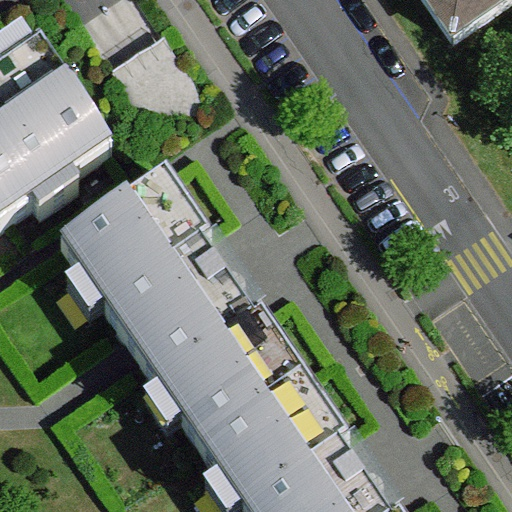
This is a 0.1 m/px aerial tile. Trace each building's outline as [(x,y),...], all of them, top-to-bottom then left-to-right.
[(511,0),(424,0),(456,45),(511,6),(511,0)] [(166,43),(141,59),(114,79),(129,101),(131,118),(203,119),(202,101),(195,85),(166,43)] [(0,83),(0,236),(113,159),(42,54),(0,83)] [(202,459),(308,387),(167,182),(63,255),(123,343),(143,373),(202,459)] [(395,511),(308,387),(202,459),(238,511),(395,511)]
